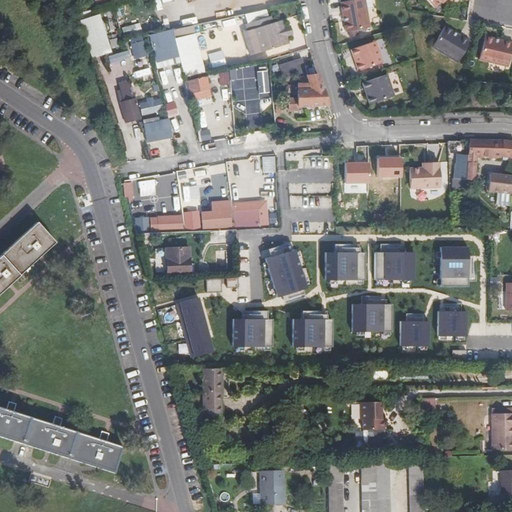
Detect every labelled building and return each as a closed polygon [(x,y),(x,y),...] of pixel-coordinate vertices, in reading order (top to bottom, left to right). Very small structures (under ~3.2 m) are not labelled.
[(423,0),(432,10),(439,4),(440,6),(446,1),(449,4),(454,0),(423,0)] [(363,1),(339,5),(345,34),(369,30),(363,1)] [(246,23),(259,20),(258,11),(244,14),(246,23)] [(79,21),(90,53),(99,50),(92,18),(79,21)] [(281,21),(274,23),(280,47),(288,45),(281,21)] [(274,23),(247,30),(253,54),(280,47),(274,23)] [(193,24),(148,34),(156,68),(180,63),(183,76),(204,71),(193,24)] [(214,39),(212,25),(198,27),(201,41),(214,39)] [(253,54),(247,30),(243,31),(250,55),(253,54)] [(443,30),(431,50),(456,66),(469,45),(443,30)] [(511,48),(511,46),(483,40),(478,63),(507,70),(511,48)] [(142,41),(130,43),(132,59),(145,57),(142,41)] [(126,67),(120,45),(111,47),(116,70),(126,67)] [(374,46),(350,54),(352,61),(354,61),(357,68),(355,68),(357,76),(381,67),(374,46)] [(294,77),(306,77),(301,57),(291,60),(294,77)] [(137,81),(152,76),(147,60),(132,65),(137,81)] [(294,77),(291,60),(277,64),(281,78),(294,77)] [(219,85),(229,85),(228,71),(218,72),(219,85)] [(187,80),(192,101),(211,96),(206,75),(187,80)] [(317,77),(306,77),(309,85),(298,85),(297,99),(288,99),(288,112),(297,111),(297,106),(327,106),(317,77)] [(385,79),(362,87),(364,95),(366,94),(368,101),(367,102),(369,109),(393,100),(385,79)] [(119,91),(128,89),(126,82),(117,84),(119,91)] [(130,99),(128,89),(119,91),(122,101),(130,99)] [(130,99),(122,101),(125,113),(122,114),(124,123),(139,119),(134,97),(131,89),(128,89),(130,99)] [(139,100),(141,114),(162,111),(160,98),(139,100)] [(173,101),(163,104),(168,118),(178,114),(173,101)] [(147,143),(171,140),(167,116),(143,120),(147,143)] [(200,141),(210,140),(209,129),(198,130),(200,141)] [(511,160),(511,143),(504,142),(468,142),(465,181),(472,179),(474,172),(475,156),(501,156),(511,160)] [(262,173),(275,173),(275,156),(261,156),(262,173)] [(511,193),(511,191),(511,163),(508,163),(503,174),(489,174),(489,177),(480,176),(479,181),(479,183),(477,184),(475,190),(488,191),(488,192),(511,193)] [(426,170),(420,171),(407,171),(408,191),(438,191),(437,165),(426,165),(426,170)] [(122,183),(124,199),(133,197),(131,182),(122,183)] [(307,183),(307,195),(303,194),(302,207),(324,209),(326,185),(307,183)] [(203,230),(232,228),(230,203),(211,205),(212,214),(202,215),(203,230)] [(266,203),(232,207),(235,230),(268,226),(266,203)] [(134,217),(134,231),(149,232),(149,217),(134,217)] [(157,219),(157,233),(182,232),(182,218),(157,219)] [(0,294),(56,244),(37,224),(0,256),(0,294)] [(325,279),(366,280),(366,253),(360,253),(360,244),(335,244),(335,252),(326,252),(325,279)] [(374,280),(415,280),(415,253),(403,253),(403,244),(381,244),(381,252),(374,252),(374,280)] [(440,248),(440,286),(467,286),(467,247),(440,248)] [(188,275),(188,249),(165,250),(166,275),(188,275)] [(265,259),(278,297),(307,287),(295,249),(265,259)] [(238,276),(250,275),(249,264),(237,265),(238,276)] [(237,278),(226,278),(226,288),(237,288),(237,278)] [(219,279),(205,279),(206,292),(220,291),(219,279)] [(351,330),(390,331),(390,304),(379,304),(379,296),(362,296),(362,304),(351,304),(351,330)] [(179,303),(194,357),(213,352),(198,297),(179,303)] [(437,311),(437,335),(464,335),(464,312),(461,312),(461,304),(441,304),(441,311),(437,311)] [(292,319),(292,347),(331,347),(331,319),(328,319),(328,310),(302,310),(302,319),(292,319)] [(232,346),(272,346),(272,319),(268,319),(268,311),(245,311),(245,319),(232,319),(232,346)] [(400,346),(429,346),(429,321),(424,321),(424,313),(406,313),(406,321),(400,322),(400,346)] [(465,361),(465,351),(452,351),(452,361),(465,361)] [(466,361),(479,361),(479,351),(466,351),(466,361)] [(201,393),(221,393),(221,370),(201,370),(201,393)] [(390,381),(390,370),(368,370),(367,381),(390,381)] [(221,417),(221,393),(201,393),(201,417),(221,417)] [(420,398),(420,409),(435,409),(434,398),(420,398)] [(455,414),(455,400),(447,400),(448,414),(455,414)] [(360,425),(382,424),(382,419),(379,420),(378,403),(356,404),(357,421),(360,421),(360,425)] [(114,473),(122,448),(0,409),(0,437),(100,469),(114,473)] [(511,449),(511,427),(511,415),(489,416),(490,452),(511,450),(511,449)] [(421,511),(421,461),(408,462),(408,511),(421,511)] [(388,511),(388,463),(361,463),(361,511),(388,511)] [(327,511),(341,511),(341,464),(327,464),(327,511)] [(287,504),(287,471),(264,471),(265,504),(287,504)] [(511,472),(498,473),(498,497),(511,496),(511,472)]
